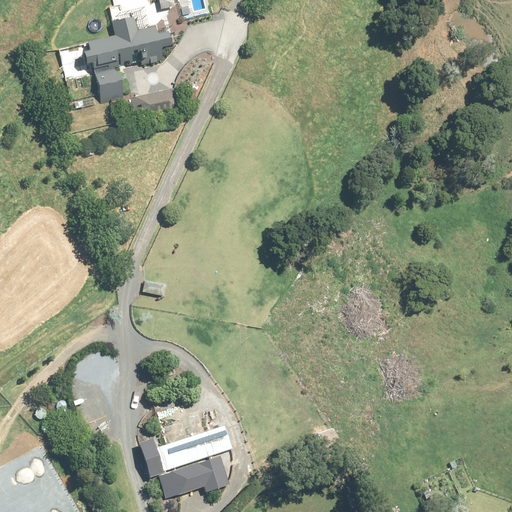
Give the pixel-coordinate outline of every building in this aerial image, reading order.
[(156,0),(160,12),(174,8),(171,0),(156,0)] [(91,65),(100,104),(121,99),(113,69),(119,67),(119,65),(138,61),(139,66),(161,61),(158,49),(167,47),(164,33),(155,35),(154,28),(136,33),(132,18),(111,23),(114,37),(85,44),(87,52),(79,54),(82,67),(91,65)] [(169,90),(135,98),(139,118),(174,111),(169,90)] [(142,281),(140,292),(163,296),(165,284),(142,281)] [(134,445),(146,479),(163,474),(162,472),(230,450),(222,426),(157,447),(155,438),(134,445)] [(157,477),(165,500),(178,496),(180,503),(190,500),(188,493),(201,489),(204,495),(225,488),(216,458),(157,477)]
